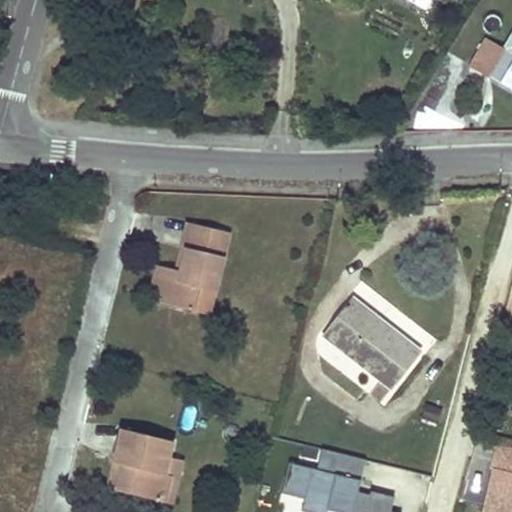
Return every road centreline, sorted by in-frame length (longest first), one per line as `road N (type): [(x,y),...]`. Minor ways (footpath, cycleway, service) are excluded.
road 1 (tertiary): [(129,158),(336,167),(511,159)]
road 2 (residential): [(129,158),(45,497),(50,511)]
road 3 (unclassified): [(0,130),(36,0)]
road 4 (tertiary): [(0,148),(129,158)]
